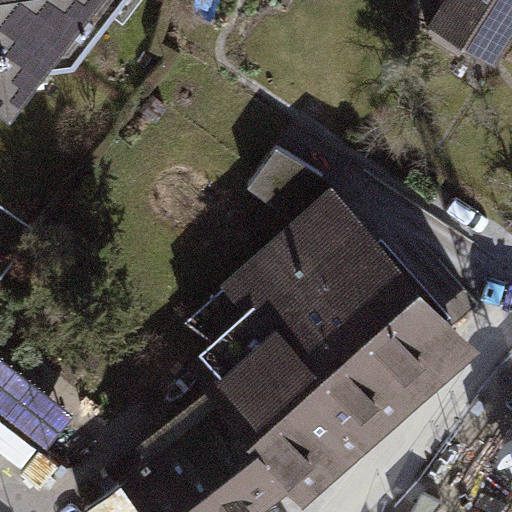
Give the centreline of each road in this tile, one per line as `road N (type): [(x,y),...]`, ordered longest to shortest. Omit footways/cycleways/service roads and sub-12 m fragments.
road 1 (unknown): [(511,280),(283,94)]
road 2 (residential): [(511,307),(357,511)]
